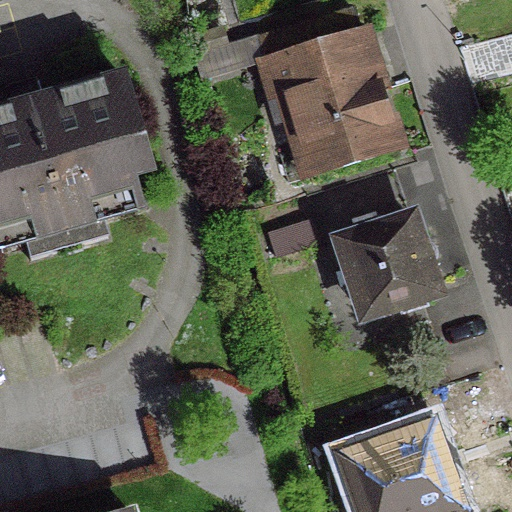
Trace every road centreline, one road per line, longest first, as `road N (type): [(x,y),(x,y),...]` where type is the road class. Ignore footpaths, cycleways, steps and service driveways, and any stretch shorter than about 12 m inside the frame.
road 1 (unknown): [(112,0),(170,119),(184,222),(163,311),(133,364),(135,398),(167,441),(228,477),(263,511)]
road 2 (residential): [(511,319),(411,0)]
